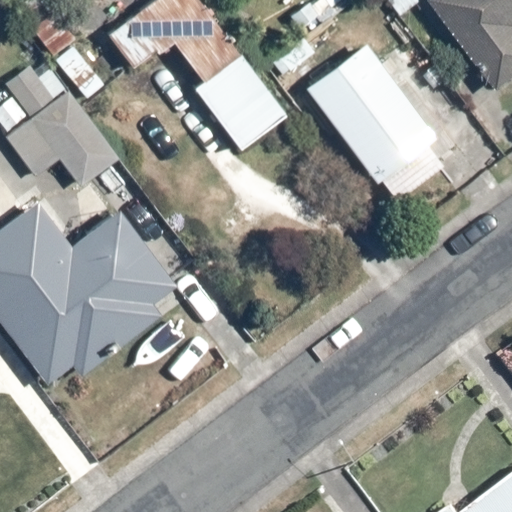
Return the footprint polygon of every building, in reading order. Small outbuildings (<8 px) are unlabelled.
[(511,0),(427,0),(493,82),(511,66),(511,0)] [(114,71),(79,32),(53,56),(88,95),(114,71)] [(424,146),(440,134),(368,38),(308,83),(381,179),(398,202),(442,169),(424,146)] [(281,115),(240,55),(191,88),(232,148),(281,115)] [(120,155),(70,87),(29,116),(10,89),(0,95),(0,127),(34,175),(61,155),(82,183),(120,155)] [(85,210),(58,174),(0,217),(0,310),(51,378),(75,359),(83,370),(163,310),(144,285),(177,261),(131,199),(96,225),(85,210)] [(511,511),(511,469),(451,511),(511,511)]
